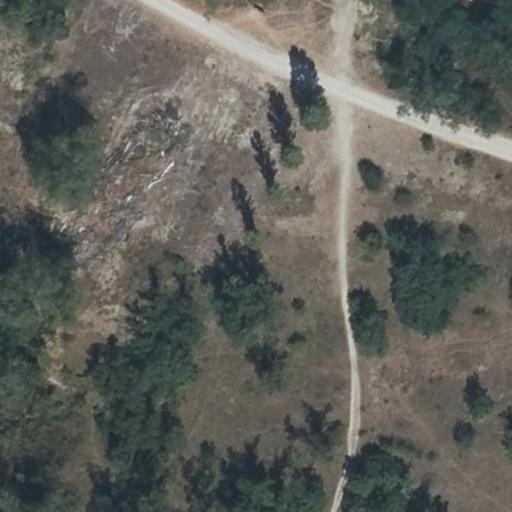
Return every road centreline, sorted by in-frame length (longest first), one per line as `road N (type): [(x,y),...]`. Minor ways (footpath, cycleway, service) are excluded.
road 1 (track): [(342,91),(136,0)]
road 2 (track): [(511,154),(342,91)]
